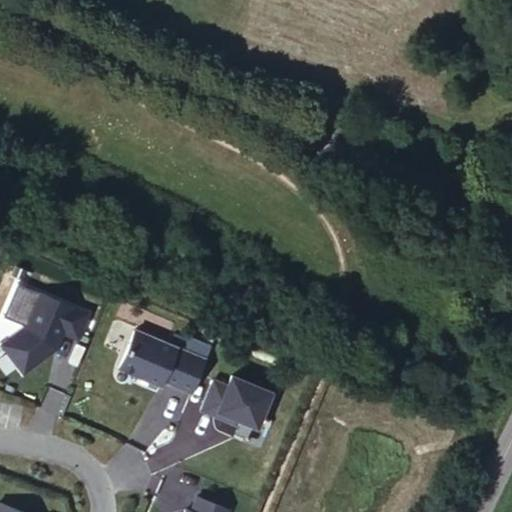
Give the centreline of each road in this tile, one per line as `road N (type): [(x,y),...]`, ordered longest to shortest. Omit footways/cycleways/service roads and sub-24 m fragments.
road 1 (residential): [(511,219),(0,5)]
road 2 (residential): [(104,511),(97,472),(74,452),(0,434)]
